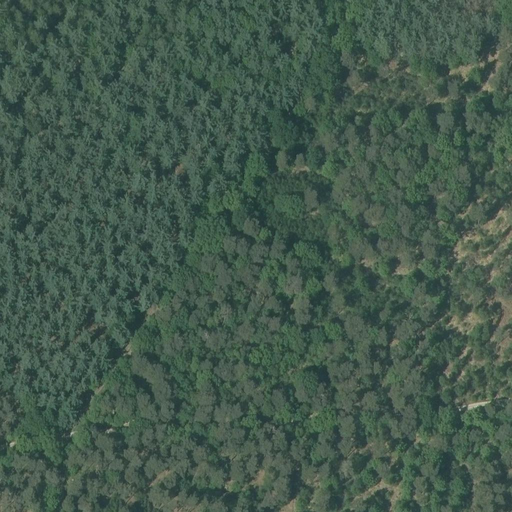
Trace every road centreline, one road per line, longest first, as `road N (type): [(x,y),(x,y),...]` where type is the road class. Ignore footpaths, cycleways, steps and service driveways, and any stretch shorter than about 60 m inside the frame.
road 1 (track): [(63,436),(366,0)]
road 2 (track): [(63,436),(362,420),(511,398)]
